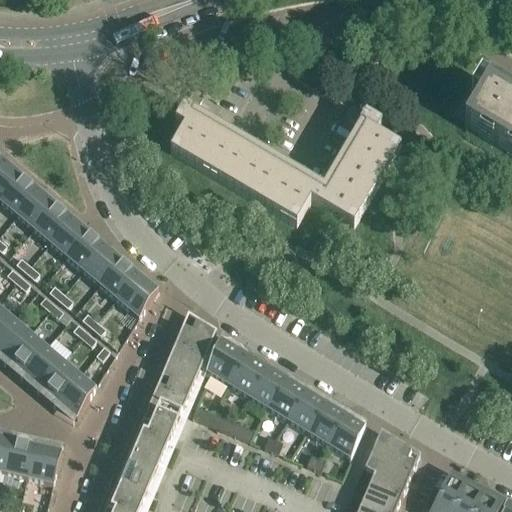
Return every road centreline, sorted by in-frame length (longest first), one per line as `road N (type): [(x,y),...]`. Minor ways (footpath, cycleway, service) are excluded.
road 1 (residential): [(84,109),(209,52),(270,36),(325,24),(484,13)]
road 2 (residential): [(194,288),(447,448)]
road 3 (residential): [(194,288),(92,511)]
road 4 (residential): [(84,109),(103,188),(121,224),(194,288)]
road 5 (tertiary): [(69,39),(196,0)]
